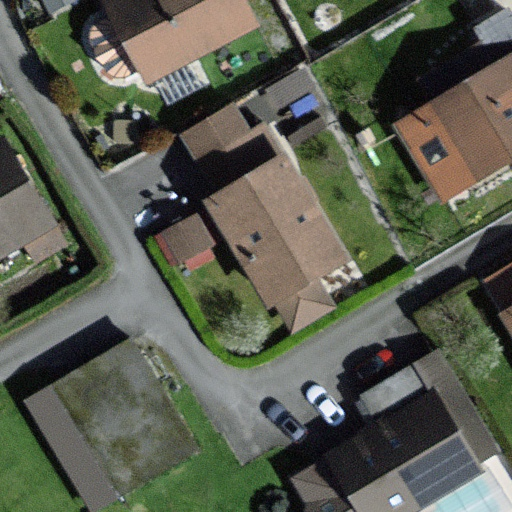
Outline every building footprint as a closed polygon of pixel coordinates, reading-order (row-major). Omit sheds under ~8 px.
[(107,76),(147,86),(258,32),(242,0),(97,0),(91,3),(82,16),(88,29),(107,76)] [(511,59),(402,125),(446,199),(511,159),(511,59)] [(236,107),(190,133),(225,192),(212,199),(273,302),(278,299),(295,327),(332,305),(315,275),(346,257),(268,124),(252,133),(236,107)] [(3,139),(0,140),(0,254),(25,239),(37,259),(66,241),(3,139)] [(511,309),(507,312),(511,320),(511,266),(494,278),(511,307),(511,309)] [(133,341),(33,399),(96,507),(196,448),(133,341)] [(419,511),(486,472),(439,393),(359,427),(332,457),(301,479),(305,492),(308,509),(307,511),(419,511)]
